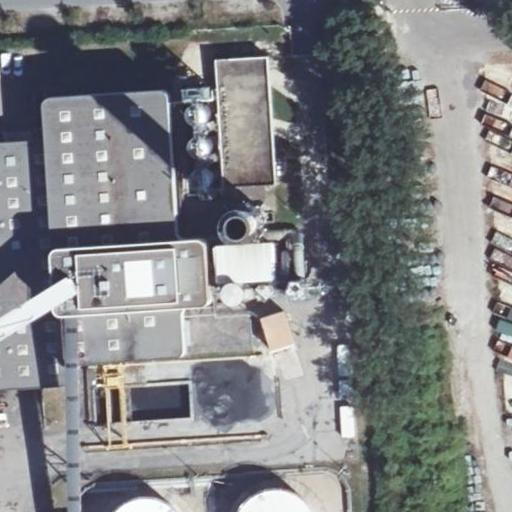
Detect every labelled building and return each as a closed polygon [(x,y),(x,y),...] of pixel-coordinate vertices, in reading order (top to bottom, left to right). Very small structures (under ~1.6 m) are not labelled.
[(273,54),(218,57),(225,185),(280,183),(273,54)] [(185,237),(249,233),(242,225),(242,214),(246,207),(241,207),(240,209),(184,213),(179,131),(168,132),(165,100),(53,106),(56,146),(0,149),(0,383),(74,380),(74,359),(181,351),(179,300),(208,298),(205,244),(185,245),(185,237)] [(242,225),(249,233),(257,235),(261,234),(266,231),(269,228),(272,223),(272,217),(271,212),(267,207),(264,205),(256,203),(250,205),(246,207),(242,214),(242,225)] [(214,285),(278,282),(275,241),(212,244),(214,285)] [(296,346),(286,312),(263,319),(273,352),(296,346)] [(263,493),(256,498),(250,504),(245,511),(244,511),(315,511),(314,509),(309,502),(303,497),(295,493),(287,490),(279,490),(271,491),(263,493)] [(125,506),(119,511),(181,511),(179,508),(172,503),(165,500),(156,498),(148,497),(140,499),(132,502),(125,506)]
